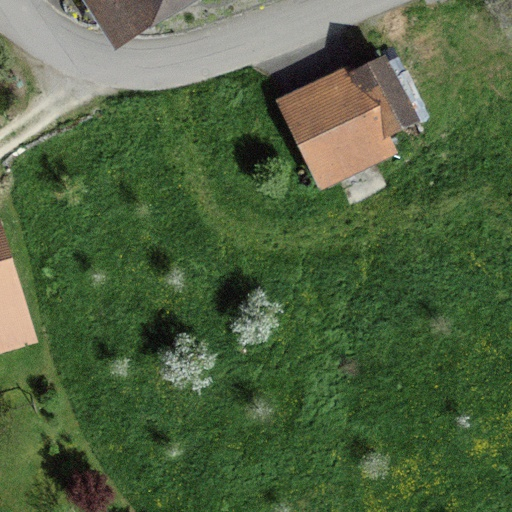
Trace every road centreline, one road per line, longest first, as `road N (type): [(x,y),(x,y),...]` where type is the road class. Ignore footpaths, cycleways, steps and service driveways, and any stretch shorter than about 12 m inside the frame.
road 1 (residential): [(349,0),(241,43),(131,62),(70,49),(8,0)]
road 2 (track): [(0,143),(96,60)]
